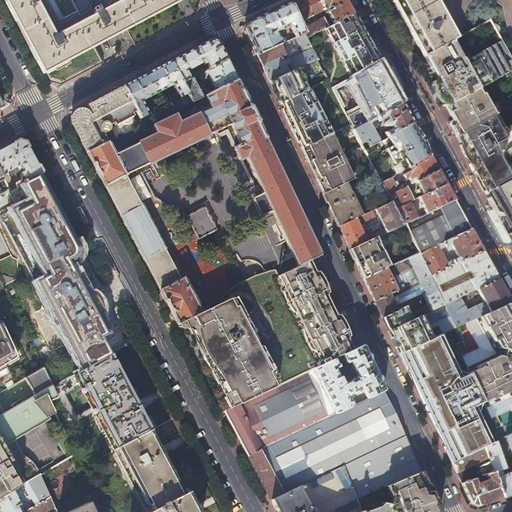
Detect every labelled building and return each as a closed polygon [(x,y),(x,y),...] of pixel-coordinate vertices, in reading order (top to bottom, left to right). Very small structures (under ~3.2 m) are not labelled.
[(4,0),(43,72),(49,83),(59,86),(102,63),(93,46),(174,2),(172,0),(4,0)] [(298,22),(312,16),(304,0),(294,0),(292,1),(289,3),(298,22)] [(326,10),(333,24),(351,14),(343,0),(304,0),(312,16),(326,10)] [(511,0),(391,0),(422,56),(452,40),(452,41),(453,41),(457,39),(435,0),(511,0)] [(244,29),(256,55),(280,44),(281,44),(275,32),(278,30),(279,32),(286,28),(286,27),(287,27),(291,28),(295,37),(304,34),(302,29),(298,22),(289,3),(277,8),(268,12),(246,22),(244,29)] [(328,27),(323,29),(350,78),(361,72),(378,63),(371,50),(351,14),(333,24),(328,27)] [(304,34),(306,39),(323,29),(328,27),(323,18),(315,22),(302,29),(304,34)] [(301,50),(310,46),(306,39),(304,34),(295,37),(295,38),(301,50)] [(190,50),(168,62),(179,83),(187,79),(184,73),(185,72),(186,70),(199,64),(203,61),(207,70),(225,61),(216,42),(209,40),(190,50)] [(422,56),(423,57),(452,41),(452,40),(422,56)] [(454,134),(455,137),(503,111),(500,104),(496,103),(489,107),(483,95),(481,96),(479,93),(511,74),(511,61),(500,41),(464,61),(453,41),(452,41),(423,57),(435,81),(431,84),(430,87),(432,88),(433,91),(435,96),(436,98),(437,101),(439,103),(442,106),(441,107),(444,109),(449,106),(456,119),(450,122),(449,126),(452,130),(453,129),(456,133),(454,134)] [(260,64),(269,82),(316,59),(311,49),(287,60),(280,44),(256,55),(260,64)] [(316,59),(269,82),(274,92),(279,103),(307,89),(304,82),(303,81),(323,72),(316,59)] [(190,103),(203,97),(206,95),(202,88),(197,91),(193,82),(199,79),(200,81),(207,78),(211,85),(208,87),(209,89),(212,88),(214,92),(235,81),(230,71),(225,61),(207,70),(204,71),(189,78),(187,79),(179,83),(190,103)] [(157,68),(145,74),(156,93),(171,85),(182,107),(190,103),(179,83),(168,62),(157,68)] [(378,63),(361,72),(363,77),(362,77),(370,91),(361,95),(362,98),(390,83),(384,74),(378,63)] [(189,74),(189,78),(204,71),(202,68),(189,74)] [(133,80),(122,86),(135,111),(139,118),(147,114),(140,101),(156,93),(145,74),(133,80)] [(352,87),(348,79),(331,88),(336,97),(340,94),(343,99),(338,101),(342,109),(359,100),(355,92),(358,90),(356,86),(352,87)] [(113,154),(107,143),(86,153),(177,324),(201,312),(193,299),(183,279),(182,277),(179,279),(125,175),(226,127),(235,146),(232,147),(234,149),(233,149),(238,161),(245,158),(261,193),(249,199),(257,216),(259,216),(270,211),(275,221),(276,223),(296,266),(309,260),(318,255),(235,81),(214,92),(206,95),(203,97),(209,109),(177,124),(173,116),(151,126),(155,134),(113,154)] [(342,109),(346,116),(372,101),(374,104),(387,98),(391,105),(399,101),(394,91),(390,83),(362,98),(359,100),(342,109)] [(103,96),(98,99),(102,107),(100,108),(98,106),(97,105),(96,104),(94,104),(93,104),(91,104),(90,104),(87,104),(73,112),(74,113),(73,114),(72,115),(71,117),(71,118),(71,119),(71,121),(72,122),(70,123),(72,127),(76,129),(81,139),(79,140),(86,153),(107,143),(102,134),(105,132),(108,130),(110,129),(111,128),(111,126),(112,125),(112,124),(135,111),(122,86),(103,96)] [(308,89),(307,89),(279,103),(289,126),(300,148),(301,149),(330,135),(308,89)] [(406,113),(400,103),(388,110),(383,113),(376,117),(353,130),(360,145),(365,142),(368,147),(386,137),(412,124),(406,113)] [(471,169),(484,193),(510,178),(511,177),(511,105),(503,111),(455,137),(454,138),(458,146),(471,169)] [(349,122),(350,125),(353,130),(376,117),(370,107),(359,112),(359,113),(357,115),(358,117),(349,122)] [(412,124),(386,137),(391,146),(383,149),(381,152),(380,153),(379,155),(379,156),(380,160),(389,155),(394,165),(403,160),(408,168),(430,156),(412,124)] [(309,166),(322,194),(346,182),(373,169),(366,155),(363,150),(360,145),(353,130),(350,125),(330,135),(301,149),(309,166)] [(76,129),(72,127),(79,140),(81,139),(76,129)] [(20,185),(40,174),(24,144),(16,142),(9,146),(0,150),(0,173),(9,190),(14,188),(7,175),(11,173),(10,171),(12,169),(13,172),(14,172),(20,185)] [(397,185),(400,190),(406,187),(408,186),(412,183),(415,182),(437,171),(433,163),(430,156),(408,168),(409,171),(401,175),(404,181),(397,185)] [(149,169),(140,173),(154,200),(156,199),(175,210),(184,195),(163,182),(155,181),(149,169)] [(441,178),(437,171),(415,182),(418,189),(419,190),(420,192),(422,196),(445,184),(441,178)] [(9,190),(0,173),(0,194),(8,191),(9,190)] [(65,223),(40,174),(20,185),(14,188),(9,190),(8,191),(16,207),(0,214),(0,217),(80,370),(107,356),(99,340),(105,336),(74,277),(68,266),(70,264),(69,262),(71,261),(73,259),(74,258),(75,255),(76,252),(75,249),(63,224),(65,223)] [(390,177),(380,183),(387,196),(397,191),(393,183),(390,177)] [(484,193),(495,213),(511,204),(511,181),(510,178),(484,193)] [(330,210),(338,227),(356,219),(360,217),(363,215),(352,191),(351,191),(346,182),(322,194),(330,210)] [(426,213),(454,200),(449,191),(445,184),(422,196),(418,198),(426,213)] [(390,203),(394,210),(409,202),(413,200),(406,187),(400,190),(397,191),(387,196),(390,203)] [(418,253),(419,254),(470,230),(462,215),(454,200),(426,213),(417,218),(405,224),(418,253)] [(402,225),(405,224),(417,218),(409,202),(394,210),(402,225)] [(342,236),(349,250),(375,238),(402,225),(394,210),(390,203),(375,210),(384,228),(374,233),(372,230),(363,234),(356,219),(338,227),(342,236)] [(511,204),(495,213),(504,230),(511,225),(511,204)] [(215,230),(203,207),(185,216),(197,240),(215,230)] [(267,225),(275,221),(270,211),(259,216),(257,216),(260,222),(265,220),(267,225)] [(363,215),(360,217),(364,224),(376,219),(372,211),(363,215)] [(78,247),(65,223),(63,224),(75,249),(76,252),(75,255),(74,258),(73,259),(71,261),(69,262),(70,264),(71,265),(73,264),(75,262),(77,258),(78,255),(79,250),(78,248),(78,247)] [(482,251),(476,240),(470,230),(419,254),(429,276),(482,251)] [(359,272),(363,279),(389,267),(375,238),(349,250),(353,258),(359,272)] [(497,279),(489,265),(482,251),(429,276),(437,291),(443,305),(466,294),(477,289),(497,279)] [(418,281),(429,276),(419,254),(418,253),(389,267),(363,279),(368,291),(374,302),(399,290),(398,288),(395,289),(389,278),(400,273),(411,268),(418,281)] [(201,312),(177,324),(179,328),(187,330),(191,331),(192,333),(197,341),(200,340),(202,344),(204,344),(205,345),(206,346),(207,347),(208,348),(207,349),(211,357),(213,356),(213,358),(213,359),(213,361),(213,363),(212,364),(214,367),(211,368),(215,377),(219,384),(223,391),(225,390),(234,407),(305,373),(313,369),(333,359),(341,356),(352,350),(344,334),(336,316),(325,292),(316,274),(309,260),(296,266),(276,276),(223,301),(201,312)] [(406,287),(418,281),(411,268),(400,273),(406,287)] [(223,301),(276,276),(274,270),(267,271),(260,273),(252,276),(244,279),(235,285),(228,289),(223,293),(220,296),(223,301)] [(317,273),(316,274),(325,292),(326,292),(325,289),(325,286),(323,283),(322,279),(320,276),(317,273)] [(76,275),(74,277),(105,336),(108,335),(97,315),(98,314),(98,312),(98,309),(98,306),(97,303),(95,301),(93,298),(91,296),(89,295),(86,294),(76,275)] [(399,290),(374,302),(377,309),(381,318),(389,314),(399,309),(423,298),(437,291),(429,276),(418,281),(406,287),(399,290)] [(497,279),(477,289),(489,312),(510,302),(504,290),(497,279)] [(429,312),(443,305),(437,291),(423,298),(429,312)] [(443,305),(454,328),(478,317),(473,308),(457,315),(455,310),(471,303),(466,294),(443,305)] [(493,342),(511,332),(511,305),(510,302),(489,312),(480,316),(493,342)] [(392,340),(399,355),(412,348),(408,337),(414,335),(419,345),(439,335),(454,328),(443,305),(429,312),(391,329),(387,331),(392,340)] [(403,317),(399,309),(389,314),(393,322),(403,317)] [(336,316),(344,334),(346,333),(344,327),(342,324),(340,320),(337,315),(336,316)] [(0,367),(6,364),(4,361),(15,354),(1,324),(0,324),(0,367)] [(483,379),(511,364),(511,332),(493,342),(497,352),(472,364),(480,380),(483,379)] [(484,408),(494,403),(483,379),(480,380),(472,364),(465,367),(467,373),(459,377),(439,335),(419,345),(412,348),(399,355),(403,363),(415,389),(417,393),(418,395),(419,397),(420,397),(423,397),(423,398),(426,397),(429,403),(429,404),(428,406),(428,407),(428,408),(430,409),(431,410),(433,410),(435,415),(432,417),(433,418),(431,419),(431,420),(431,421),(431,423),(435,432),(450,464),(483,448),(491,444),(473,406),(481,402),(484,408)] [(408,337),(412,348),(419,345),(414,335),(408,337)] [(383,392),(361,346),(352,350),(341,356),(345,363),(348,362),(356,377),(340,384),(333,369),(337,367),(333,359),(313,369),(334,414),(348,408),(344,398),(360,391),(364,400),(383,392)] [(147,431),(107,356),(80,370),(73,374),(113,449),(147,431)] [(511,364),(483,379),(494,403),(511,394),(511,364)] [(0,407),(0,497),(38,475),(33,466),(29,462),(25,459),(23,457),(20,456),(18,455),(15,455),(12,455),(2,439),(12,432),(6,420),(13,416),(17,422),(31,414),(28,407),(32,404),(38,419),(54,411),(49,402),(57,398),(51,386),(42,367),(24,378),(34,395),(26,399),(25,398),(26,397),(25,397),(23,397),(20,399),(15,402),(11,405),(9,407),(10,407),(11,407),(11,408),(3,413),(0,407)] [(234,407),(223,412),(247,456),(327,418),(305,373),(234,407)] [(405,439),(383,392),(364,400),(348,408),(334,414),(327,418),(247,456),(270,501),(343,466),(405,439)] [(176,485),(147,431),(113,449),(141,503),(146,511),(194,511),(186,497),(183,499),(176,485)] [(410,450),(405,439),(343,466),(357,498),(386,486),(388,485),(421,472),(410,450)] [(508,496),(511,494),(511,471),(511,472),(501,476),(501,475),(503,473),(503,471),(500,472),(499,471),(505,469),(495,442),(491,444),(483,448),(487,459),(488,462),(501,498),(508,496)] [(476,507),(501,498),(488,462),(478,467),(482,477),(485,475),(486,480),(479,483),(478,481),(479,478),(474,468),(475,466),(474,464),(487,459),(483,448),(450,464),(460,483),(469,503),(476,507)] [(343,466),(270,501),(276,511),(360,511),(356,498),(357,498),(343,466)] [(421,472),(388,485),(393,498),(392,502),(391,505),(382,502),(377,506),(361,511),(439,511),(440,511),(426,482),(422,484),(418,475),(421,472)] [(426,482),(421,472),(418,475),(422,484),(426,482)] [(38,475),(0,497),(0,511),(22,511),(27,510),(48,497),(38,475)] [(55,511),(48,497),(27,510),(27,511),(47,511),(51,510),(52,511),(55,511)] [(93,511),(90,503),(70,511),(93,511)]
